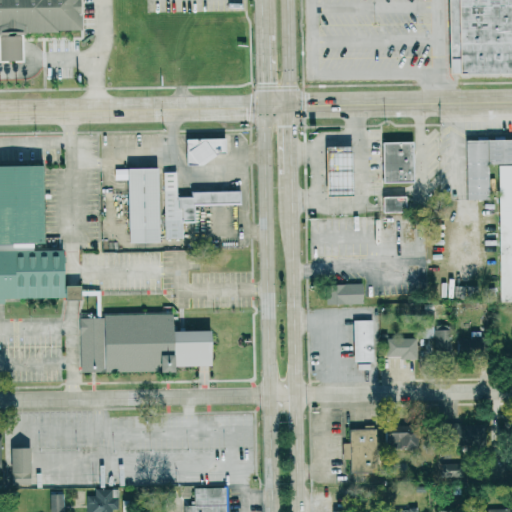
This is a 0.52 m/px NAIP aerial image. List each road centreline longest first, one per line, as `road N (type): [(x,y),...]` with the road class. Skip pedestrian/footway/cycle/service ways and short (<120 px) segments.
road 1 (secondary): [(266,104),(274,511)]
road 2 (secondary): [(298,511),(292,173)]
road 3 (residential): [(282,394),(0,399)]
road 4 (tertiary): [(279,104),(0,111)]
road 5 (residential): [(282,394),(511,389)]
road 6 (tertiary): [(511,99),(289,104)]
